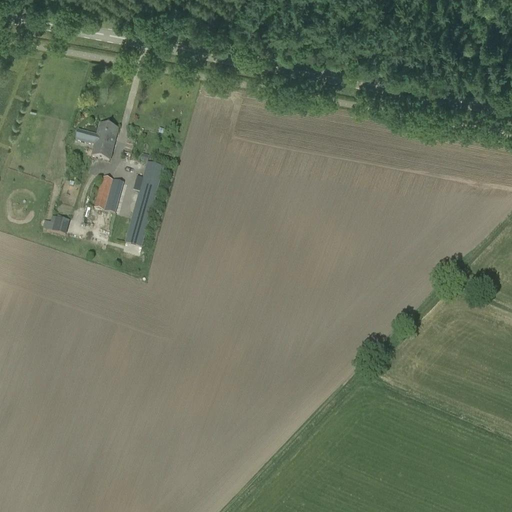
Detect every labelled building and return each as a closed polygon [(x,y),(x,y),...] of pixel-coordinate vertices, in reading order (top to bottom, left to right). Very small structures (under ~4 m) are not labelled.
[(78,132),(75,142),(94,148),(91,158),(110,163),(118,130),(100,125),(97,137),(78,132)] [(140,161),(146,163),(148,157),(142,155),(140,161)] [(141,249),(164,168),(147,164),(125,244),(141,249)] [(97,199),(94,210),(115,216),(123,185),(102,179),(97,199)] [(52,218),(51,224),(44,222),(42,231),(48,232),(66,237),(70,223),(52,218)]
